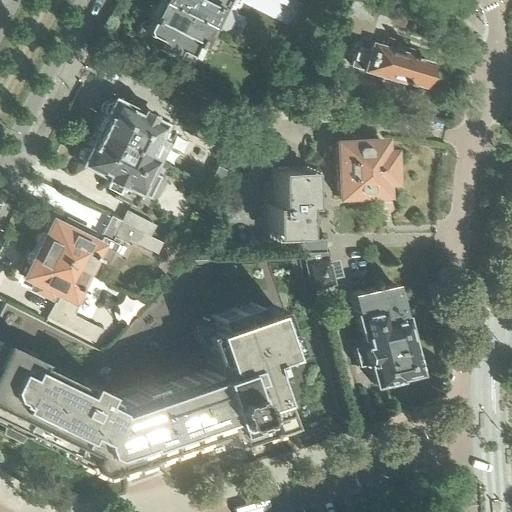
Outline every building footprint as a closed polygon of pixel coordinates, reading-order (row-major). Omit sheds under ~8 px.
[(197,41),(205,25),(156,0),(153,7),(148,17),(148,18),(148,19),(149,19),(148,21),(147,22),(141,24),(137,32),(138,38),(153,45),(193,65),(196,58),(192,56),(199,42),(197,41)] [(156,0),(205,25),(214,30),(215,29),(219,31),(221,28),(225,27),(229,19),(227,14),(229,10),(226,9),(230,0),(156,0)] [(430,66),(424,64),(425,61),(411,57),(411,55),(408,54),(409,48),(387,42),(385,47),(368,42),(377,9),(355,0),(349,0),(339,27),(359,36),(356,46),(355,46),(351,59),(352,60),(351,66),(360,69),(379,75),(377,81),(381,82),(381,83),(393,86),(393,85),(398,87),(399,81),(412,85),(412,83),(418,84),(419,82),(424,83),(430,66)] [(209,112),(217,96),(196,85),(187,100),(209,112)] [(310,121),(312,99),(287,96),(284,118),(310,121)] [(93,131),(152,160),(156,162),(172,130),(148,118),(150,114),(136,107),(135,111),(110,99),(109,101),(107,101),(103,103),(100,109),(101,113),(93,131)] [(147,171),(152,160),(93,131),(86,148),(84,148),(80,149),(77,155),(78,160),(80,160),(78,163),(89,169),(100,174),(99,177),(117,186),(112,195),(130,204),(136,192),(147,198),(158,176),(151,173),(147,171)] [(390,180),(388,151),(380,151),(379,140),(333,142),(336,195),(344,195),(344,200),(359,200),(359,194),(378,193),(382,189),(381,181),(390,180)] [(225,196),(235,175),(215,165),(205,186),(225,196)] [(305,174),(289,174),(289,168),(271,169),(272,204),(265,204),(266,236),(301,235),(300,205),(306,205),(305,174)] [(125,211),(120,222),(142,233),(148,236),(153,225),(125,211)] [(35,240),(35,248),(83,273),(91,258),(97,261),(106,266),(113,251),(112,250),(118,239),(126,244),(128,240),(136,244),(142,233),(120,222),(114,233),(115,233),(110,242),(99,236),(95,243),(87,239),(91,232),(69,221),(65,228),(49,220),(43,233),(38,235),(36,237),(35,240)] [(142,233),(136,244),(156,253),(161,242),(148,236),(142,233)] [(303,255),(327,254),(326,240),(302,241),(302,246),(303,255)] [(83,273),(35,248),(34,250),(29,253),(28,255),(26,258),(27,263),(24,270),(21,276),(38,284),(34,291),(55,302),(47,318),(53,321),(75,332),(81,319),(74,316),(80,304),(77,303),(83,289),(77,286),(83,273)] [(327,254),(303,255),(312,291),(334,286),(332,280),(343,277),(338,259),(330,261),(327,254)] [(409,350),(396,304),(397,304),(393,288),(391,283),(348,293),(361,344),(350,346),(355,366),(366,363),(371,383),(375,382),(375,384),(379,386),(384,385),(388,384),(390,380),(390,378),(394,377),(394,376),(414,371),(412,366),(414,365),(417,361),(414,352),(410,350),(409,350)] [(298,429),(278,371),(265,375),(262,367),(267,365),(264,358),(291,349),(283,328),(281,329),(273,305),(254,312),(251,303),(211,317),(215,326),(203,330),(198,340),(206,363),(214,367),(219,365),(221,370),(209,374),(208,370),(183,379),(180,371),(104,398),(95,393),(97,390),(17,351),(19,347),(17,341),(0,332),(0,419),(2,421),(0,425),(5,428),(4,433),(19,440),(22,436),(27,439),(29,434),(83,460),(85,466),(93,470),(99,468),(112,474),(129,468),(127,462),(134,459),(143,456),(145,463),(150,461),(158,465),(163,457),(201,443),(207,460),(245,447),(245,449),(249,447),(248,446),(287,433),(298,429)]
